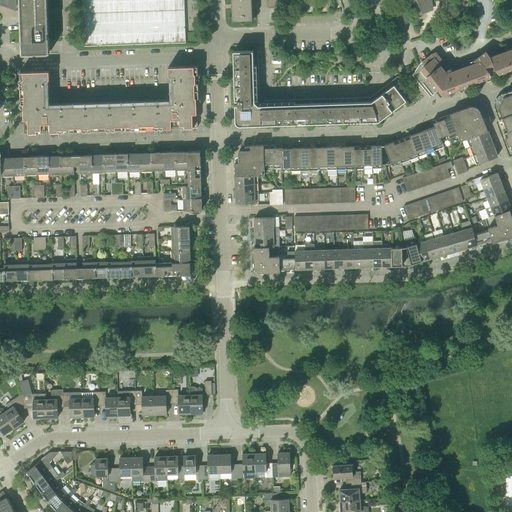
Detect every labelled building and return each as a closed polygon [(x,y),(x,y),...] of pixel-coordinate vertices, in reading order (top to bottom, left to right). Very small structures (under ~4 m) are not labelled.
[(20,0),(23,54),(49,53),(47,0),(20,0)] [(231,0),(232,21),(253,20),(252,8),(251,0),(231,0)] [(406,0),(408,6),(413,5),(419,15),(431,11),(431,8),(433,6),(431,0),(406,0)] [(511,45),(509,47),(510,49),(490,57),(486,51),(471,63),(464,64),(462,64),(463,67),(452,71),(449,69),(435,53),(432,54),(423,62),(422,62),(421,71),(434,88),(436,87),(443,95),(459,89),(461,91),(467,87),(474,84),(486,79),(486,75),(495,68),(499,74),(502,76),(506,72),(506,71),(511,69),(511,45)] [(281,125),(297,124),(313,124),(329,123),(344,123),(360,122),(378,122),(392,111),(406,101),(402,94),(403,93),(393,80),(382,88),(370,97),(359,97),(344,98),(328,98),(312,99),(296,99),(281,100),(265,100),(260,105),(259,105),(255,102),(255,100),(259,95),(259,81),(258,66),(258,50),(233,51),(234,66),(234,81),(235,96),(235,121),(236,121),(240,125),(240,126),(265,125),(281,125)] [(172,128),(185,128),(197,127),(197,103),(201,103),(201,98),(200,98),(200,83),(201,83),(200,74),(198,74),(198,66),(184,66),(168,67),(170,99),(50,103),(49,84),(50,84),(49,71),(20,72),(20,80),(18,80),(18,89),(19,89),(19,104),(19,109),(24,109),(24,133),(50,132),(50,134),(58,134),(67,134),(67,133),(82,133),(82,134),(91,133),(106,132),(106,133),(116,133),(116,132),(131,131),(131,132),(140,132),(140,131),(154,130),(154,131),(164,131),(164,130),(172,130),(172,128)] [(511,90),(511,91),(511,92),(511,94),(503,98),(498,107),(502,117),(499,118),(504,133),(511,130),(511,90)] [(467,139),(488,131),(481,112),(480,111),(478,109),(476,107),(475,107),(473,106),(472,106),(469,106),(450,114),(458,135),(460,140),(461,140),(462,141),(467,139)] [(449,138),(458,135),(450,114),(442,117),(449,138)] [(442,141),(449,138),(442,117),(433,121),(435,126),(442,141)] [(444,147),(442,141),(435,126),(427,129),(435,150),(444,147)] [(426,154),(435,150),(427,129),(418,132),(426,154)] [(470,147),(491,139),(488,131),(467,139),(470,147)] [(418,157),(426,154),(418,132),(410,136),(418,157)] [(410,160),(418,157),(410,136),(402,139),(410,160)] [(401,163),(410,160),(402,139),(393,142),(401,163)] [(473,156),(494,148),(491,139),(470,147),(473,156)] [(392,167),(401,163),(393,142),(384,145),(392,167)] [(263,175),(264,174),(264,173),(263,145),(250,146),(251,150),(238,150),(239,156),(239,162),(235,162),(235,175),(258,175),(263,175)] [(264,168),(273,168),(273,145),(263,145),(264,173),(265,173),(264,168)] [(273,168),(282,167),(281,145),(273,145),(273,168)] [(282,171),(292,171),(291,149),(282,149),(282,145),(281,145),(282,167),(282,171)] [(346,169),(355,169),(354,146),(345,147),(346,169)] [(355,169),(364,169),(363,146),(354,146),(355,169)] [(364,169),(373,168),(372,146),(363,146),(364,169)] [(372,146),(373,168),(382,168),(382,146),(372,146)] [(318,170),(328,170),(327,147),(318,148),(318,170)] [(328,170),(337,170),(336,147),(327,147),(328,170)] [(337,170),(346,169),(345,147),(336,147),(337,170)] [(292,171),(300,171),(300,148),(291,149),(292,171)] [(300,171),(310,170),(309,148),(300,148),(300,171)] [(310,170),(318,170),(318,148),(309,148),(310,170)] [(476,164),(497,156),(494,148),(473,156),(476,164)] [(188,169),(200,169),(200,165),(201,165),(200,151),(188,152),(188,169)] [(153,171),(164,171),(163,152),(156,152),(156,153),(151,153),(151,172),(153,172),(153,171)] [(164,171),(176,170),(176,152),(172,152),(163,152),(164,171)] [(188,170),(188,169),(188,152),(176,152),(176,170),(176,171),(188,170)] [(116,172),(128,172),(128,154),(124,154),(124,153),(116,154),(116,172)] [(128,173),(140,172),(139,153),(128,154),(128,172),(128,173)] [(151,176),(151,172),(151,153),(139,153),(140,172),(142,172),(142,177),(151,176)] [(105,173),(116,172),(116,154),(108,154),(104,155),(105,173)] [(80,174),(92,174),(91,155),(84,155),(84,156),(80,156),(80,174)] [(105,173),(104,155),(91,155),(92,174),(105,173)] [(26,175),(38,175),(37,156),(29,156),(29,157),(25,157),(26,175)] [(38,175),(49,175),(49,156),(45,157),(45,156),(37,156),(38,175)] [(49,175),(62,175),(61,156),(49,156),(49,175)] [(61,156),(62,175),(74,174),(73,156),(69,156),(61,156)] [(26,176),(26,175),(25,157),(13,158),(14,176),(26,176)] [(463,173),(468,171),(463,157),(458,159),(463,173)] [(13,176),(14,176),(13,158),(1,158),(2,180),(13,180),(13,176)] [(458,175),(463,173),(458,159),(453,161),(458,175)] [(445,179),(450,177),(445,163),(440,165),(445,179)] [(440,181),(445,179),(440,165),(435,166),(440,181)] [(436,182),(440,181),(435,166),(431,168),(436,182)] [(431,184),(436,182),(431,168),(426,170),(431,184)] [(189,186),(201,186),(201,173),(200,173),(200,169),(188,169),(188,170),(188,179),(189,183),(189,186)] [(426,186),(431,184),(426,170),(421,171),(426,186)] [(422,187),(426,186),(421,171),(417,173),(422,187)] [(417,189),(422,187),(417,173),(412,175),(417,189)] [(484,189),(501,182),(497,173),(480,179),(484,189)] [(236,184),(258,184),(258,175),(235,175),(236,184)] [(412,190),(417,189),(412,175),(407,176),(412,190)] [(407,192),(412,190),(407,176),(402,178),(407,192)] [(488,198),(504,191),(501,182),(484,189),(488,198)] [(236,193),(258,192),(258,184),(236,184),(236,193)] [(465,198),(471,196),(467,184),(461,186),(465,198)] [(183,199),(201,198),(201,186),(189,186),(182,186),(182,199),(183,199)] [(458,203),(463,201),(458,187),(453,189),(458,203)] [(453,205),(458,203),(453,189),(448,191),(453,205)] [(448,206),(453,205),(448,191),(443,192),(448,206)] [(491,206),(508,200),(504,191),(488,198),(491,206)] [(258,192),(236,193),(236,203),(259,202),(258,192)] [(443,208),(448,206),(443,192),(438,194),(443,208)] [(438,210),(443,208),(438,194),(433,196),(438,210)] [(433,212),(438,210),(433,196),(428,197),(433,212)] [(428,213),(433,212),(428,197),(424,199),(428,213)] [(184,211),(202,210),(202,206),(202,198),(201,198),(183,199),(184,211)] [(423,215),(428,213),(424,199),(419,201),(423,215)] [(510,210),(511,210),(508,200),(491,206),(485,209),(488,218),(495,216),(510,210)] [(418,217),(423,215),(419,201),(414,203),(418,217)] [(414,218),(418,217),(414,203),(409,204),(414,218)] [(408,220),(414,218),(409,204),(404,206),(408,220)] [(498,225),(511,232),(511,229),(511,227),(511,217),(510,210),(495,216),(498,225)] [(255,227),(273,227),(273,217),(255,218),(255,227)] [(488,228),(489,230),(492,241),(492,243),(506,239),(508,234),(511,235),(511,232),(498,225),(488,228)] [(171,239),(190,238),(190,230),(189,230),(189,226),(171,226),(171,239)] [(273,237),(273,236),(280,236),(279,227),(273,227),(255,227),(255,238),(273,237)] [(467,248),(477,245),(474,234),(472,228),(462,230),(467,248)] [(458,251),(467,248),(462,230),(453,233),(458,251)] [(477,245),(492,241),(489,230),(474,234),(477,245)] [(449,253),(458,251),(453,233),(444,236),(449,253)] [(440,256),(449,253),(444,236),(435,239),(440,256)] [(256,247),(269,247),(274,247),(273,237),(255,238),(256,247)] [(184,250),(190,250),(190,246),(190,238),(171,239),(172,250),(184,250)] [(430,259),(440,256),(435,239),(425,241),(430,259)] [(420,261),(430,259),(425,241),(415,244),(420,261)] [(411,264),(420,261),(415,244),(406,247),(411,264)] [(280,270),(280,259),(280,256),(269,256),(269,247),(256,247),(254,247),(254,261),(258,264),(252,270),(254,272),(256,274),(262,268),(266,272),(280,272),(280,270)] [(373,267),(383,266),(382,248),(373,249),(373,267)] [(383,266),(392,266),(392,248),(382,248),(383,266)] [(392,248),(392,266),(403,266),(402,248),(392,248)] [(335,268),(344,267),(344,249),(334,250),(335,268)] [(344,267),(354,267),(353,249),(344,249),(344,267)] [(354,267),(363,267),(363,249),(353,249),(354,267)] [(363,267),(373,267),(373,249),(363,249),(363,267)] [(184,262),(190,262),(190,250),(184,250),(172,250),(171,250),(171,262),(184,262)] [(306,269),(315,268),(315,250),(305,251),(306,269)] [(315,268),(325,268),(324,250),(315,250),(315,268)] [(325,268),(335,268),(334,250),(324,250),(325,268)] [(296,269),(306,269),(305,251),(295,251),(295,258),(296,269)] [(144,275),(156,275),(156,263),(156,256),(143,257),(144,275)] [(132,276),(144,275),(143,257),(131,257),(131,258),(132,276)] [(88,277),(96,277),(96,258),(83,259),(84,277),(88,277)] [(96,277),(108,277),(108,268),(108,259),(108,258),(96,258),(96,277)] [(112,277),(120,277),(119,258),(108,259),(108,268),(108,277),(112,276),(112,277)] [(128,276),(132,276),(131,258),(119,258),(120,277),(128,277),(128,276)] [(280,270),(296,269),(295,258),(280,259),(280,270)] [(53,278),(65,278),(64,259),(52,260),(53,278)] [(73,277),(77,277),(77,268),(77,259),(64,259),(65,278),(73,278),(73,277)] [(29,279),(29,261),(29,260),(16,261),(17,280),(29,279)] [(49,278),(53,278),(52,260),(40,261),(41,279),(49,279),(49,278)] [(5,280),(17,280),(16,261),(4,261),(4,268),(5,280)] [(33,280),(41,279),(40,261),(29,261),(29,279),(33,279),(33,280)] [(169,275),(172,274),(171,262),(163,263),(159,263),(156,263),(156,275),(156,276),(169,275)] [(177,275),(184,275),(191,275),(190,262),(184,262),(171,262),(172,274),(177,274),(177,275)] [(21,379),(21,392),(31,392),(30,378),(21,379)] [(167,404),(173,403),(172,389),(166,390),(166,396),(154,396),(155,414),(167,414),(167,404)] [(179,413),(191,413),(190,395),(178,395),(178,389),(172,389),(173,403),(178,403),(179,413)] [(130,405),(136,404),(136,390),(124,391),(124,397),(118,397),(118,415),(131,415),(130,405)] [(143,415),(155,414),(154,396),(142,396),(142,390),(136,390),(136,404),(142,404),(143,415)] [(106,416),(118,415),(118,397),(106,398),(106,391),(100,392),(100,406),(106,405),(106,416)] [(94,406),(100,406),(100,392),(82,392),(82,398),(82,417),(94,416),(94,406)] [(34,418),(46,418),(45,399),(46,399),(46,393),(21,394),(25,408),(33,408),(34,418)] [(58,407),(64,407),(63,393),(57,393),(57,399),(46,399),(45,399),(46,418),(58,417),(58,407)] [(70,417),(82,417),(82,398),(70,399),(69,393),(63,393),(64,407),(70,407),(70,417)] [(4,413),(14,428),(24,421),(18,413),(25,408),(21,394),(6,404),(9,409),(4,413)] [(190,395),(191,413),(203,413),(203,395),(190,395)] [(0,428),(4,435),(14,428),(4,413),(0,415),(0,428)] [(34,481),(52,467),(48,461),(54,456),(54,451),(50,452),(39,460),(40,461),(27,471),(34,481)] [(272,463),(272,477),(290,476),(290,452),(278,452),(278,463),(272,463)] [(244,472),(255,471),(254,453),(243,454),(243,464),(237,464),(238,478),(244,478),(244,472)] [(273,482),(272,477),(272,463),(266,463),(266,453),(254,453),(255,471),(266,471),(266,477),(268,477),(268,482),(273,482)] [(208,473),(220,473),(219,454),(208,455),(208,465),(202,465),(202,479),(209,479),(208,473)] [(231,478),(238,478),(237,464),(231,464),(231,454),(219,454),(220,473),(231,472),(231,478)] [(196,479),(202,479),(202,465),(196,465),(196,455),(184,455),(184,466),(185,474),(196,473),(196,479)] [(161,474),(167,474),(166,456),(155,456),(155,467),(149,467),(150,481),(161,481),(161,474)] [(185,480),(185,474),(184,466),(178,466),(178,456),(166,456),(167,474),(178,474),(178,480),(185,480)] [(120,476),(132,475),(131,457),(120,458),(120,468),(114,468),(114,482),(121,482),(120,476)] [(132,481),(150,481),(149,467),(143,467),(143,457),(131,457),(132,475),(132,481)] [(115,492),(114,482),(114,468),(108,468),(108,458),(96,458),(96,464),(91,464),(91,477),(103,477),(103,488),(115,492)] [(351,483),(361,482),(361,472),(354,472),(353,464),(333,466),(334,478),(346,477),(346,483),(351,483)] [(54,480),(53,478),(58,475),(52,467),(34,481),(41,490),(54,480)] [(48,499),(61,489),(55,482),(60,478),(58,475),(53,478),(54,480),(41,490),(48,499)] [(340,501),(359,500),(358,491),(366,490),(365,481),(361,482),(351,483),(352,489),(339,490),(340,501)] [(48,499),(56,509),(68,497),(66,495),(61,489),(48,499)] [(59,511),(69,511),(75,504),(69,498),(73,494),(70,491),(66,495),(68,497),(56,509),(59,511)] [(271,511),(289,510),(289,499),(279,499),(278,493),(264,493),(265,505),(271,505),(271,511)] [(0,511),(3,511),(13,507),(7,497),(2,500),(0,496),(0,511)] [(69,511),(81,511),(83,509),(82,508),(85,503),(79,499),(76,504),(75,504),(69,511)] [(368,511),(368,507),(359,508),(359,500),(340,501),(340,511),(368,511)] [(93,511),(95,510),(89,506),(85,503),(82,508),(83,509),(81,511),(93,511)]
